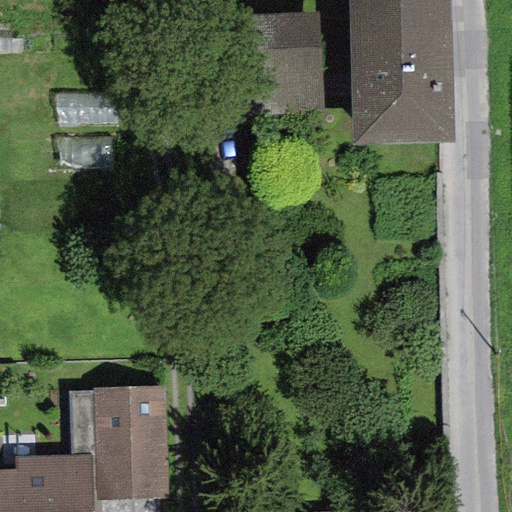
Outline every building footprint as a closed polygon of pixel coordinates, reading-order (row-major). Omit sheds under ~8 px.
[(447,0),(348,0),(351,145),(449,143),(447,0)] [(243,119),(322,114),(316,11),(237,16),(243,119)] [(323,94),(350,93),(349,21),(322,21),(323,94)] [(68,392),(70,456),(92,456),(93,501),(167,499),(163,388),(92,388),(92,392),(68,392)] [(93,511),(93,501),(92,456),(70,456),(15,458),(16,471),(0,471),(0,511),(93,511)]
